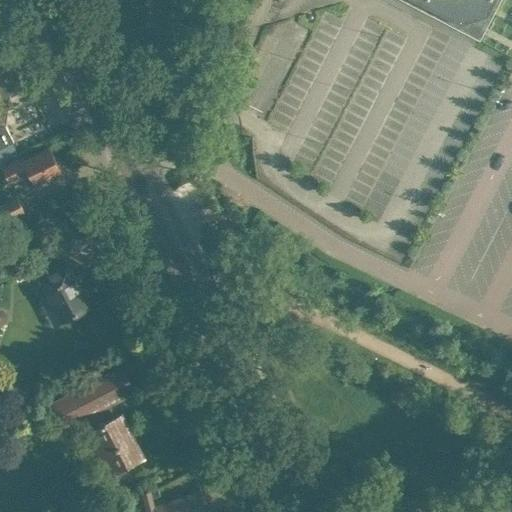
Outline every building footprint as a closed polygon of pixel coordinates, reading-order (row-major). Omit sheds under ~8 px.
[(402,0),(479,40),(500,0),(402,0)] [(0,162),(19,152),(5,125),(9,103),(10,96),(29,88),(4,38),(0,39),(0,162)] [(23,155),(2,165),(9,179),(30,170),(37,186),(50,179),(49,176),(61,170),(63,164),(59,157),(54,155),(49,146),(25,158),(23,155)] [(17,196),(0,204),(0,224),(25,212),(17,196)] [(63,320),(74,314),(92,305),(83,289),(82,290),(67,261),(40,275),(63,320)] [(122,367),(95,381),(56,402),(67,423),(79,417),(86,430),(84,431),(106,472),(143,453),(121,413),(117,415),(109,401),(133,388),(122,367)] [(202,511),(196,492),(177,498),(155,506),(151,489),(142,492),(147,511),(202,511)]
